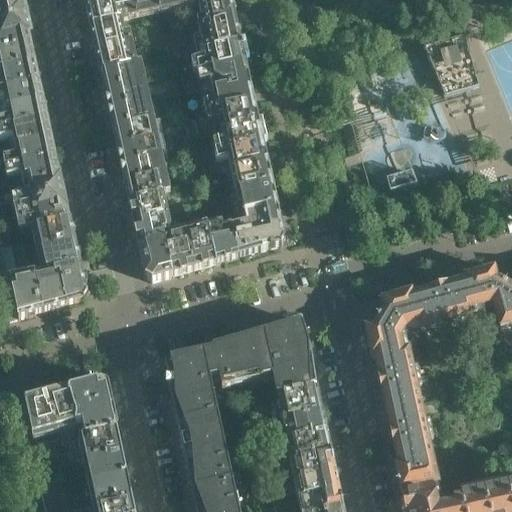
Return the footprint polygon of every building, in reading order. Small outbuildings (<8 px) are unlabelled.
[(0,0),(0,10),(21,5),(20,0),(0,0)] [(112,21),(107,0),(83,0),(95,53),(127,46),(122,24),(120,23),(117,24),(116,20),(112,21)] [(136,16),(132,0),(107,0),(112,21),(116,20),(136,16)] [(159,10),(157,0),(132,0),(136,16),(159,10)] [(183,5),(181,0),(157,0),(159,10),(183,5)] [(236,25),(230,0),(206,0),(202,1),(203,5),(200,6),(199,8),(204,32),(236,25)] [(0,30),(27,25),(23,5),(21,5),(0,10),(0,30)] [(182,34),(180,28),(179,21),(170,23),(173,36),(182,34)] [(0,51),(30,45),(28,38),(30,38),(27,25),(0,30),(0,51)] [(156,38),(154,25),(145,27),(148,39),(156,38)] [(241,46),(236,25),(204,32),(209,53),(241,46)] [(184,45),(183,39),(182,34),(173,36),(176,47),(184,45)] [(167,48),(165,37),(164,36),(156,38),(159,50),(167,48)] [(176,47),(173,36),(165,37),(167,48),(167,49),(176,47)] [(159,50),(156,38),(148,39),(150,51),(159,50)] [(479,89),(464,39),(424,50),(445,99),(479,89)] [(34,65),(30,45),(0,51),(0,62),(1,62),(3,72),(34,65)] [(132,68),(127,50),(127,46),(95,53),(100,75),(132,68)] [(241,46),(209,53),(208,54),(210,64),(195,67),(198,77),(245,66),(241,46)] [(345,61),(342,46),(327,49),(330,64),(345,61)] [(179,60),(176,47),(167,49),(170,60),(170,62),(179,60)] [(170,60),(167,49),(167,48),(159,50),(162,62),(170,60)] [(0,93),(39,85),(37,75),(34,65),(3,72),(5,82),(0,83),(0,93)] [(250,86),(245,66),(198,77),(200,86),(214,83),(217,93),(250,86)] [(137,67),(132,68),(100,75),(104,94),(141,86),(137,67)] [(0,132),(47,122),(39,85),(0,93),(0,102),(9,101),(13,120),(0,122),(0,132)] [(145,104),(141,86),(104,94),(108,112),(145,104)] [(254,105),(250,86),(217,93),(219,103),(204,106),(206,116),(254,105)] [(149,123),(145,104),(108,112),(112,131),(149,123)] [(258,125),(254,105),(206,116),(208,126),(223,122),(225,132),(258,125)] [(51,141),(47,122),(0,132),(0,142),(18,139),(20,148),(51,141)] [(153,141),(149,123),(112,131),(116,150),(153,141)] [(263,144),(258,125),(225,132),(227,142),(213,145),(215,155),(263,144)] [(189,153),(186,140),(185,134),(178,136),(182,154),(189,153)] [(55,160),(51,141),(20,148),(22,157),(3,161),(5,171),(55,160)] [(157,160),(153,141),(116,150),(120,168),(157,160)] [(267,164),(263,144),(215,155),(217,165),(232,161),(234,171),(267,164)] [(59,179),(55,160),(5,171),(7,180),(26,176),(28,186),(59,179)] [(161,178),(157,160),(120,168),(124,186),(161,178)] [(272,186),(269,175),(267,164),(234,171),(239,194),(272,186)] [(213,194),(210,177),(197,180),(201,197),(213,194)] [(165,197),(161,178),(124,186),(128,205),(159,198),(165,197)] [(65,199),(60,179),(59,179),(28,186),(30,196),(12,200),(14,211),(65,199)] [(277,209),(272,186),(239,194),(243,216),(277,209)] [(217,211),(213,194),(201,197),(203,209),(217,211)] [(164,221),(159,198),(128,205),(133,228),(164,221)] [(69,223),(66,211),(67,211),(65,199),(14,211),(17,222),(35,218),(38,229),(69,223)] [(284,242),(277,209),(243,216),(246,226),(232,229),(231,229),(238,261),(280,249),(284,242)] [(167,236),(164,221),(133,228),(138,250),(164,244),(162,237),(167,236)] [(69,223),(38,229),(37,230),(42,252),(76,245),(71,222),(69,223)] [(238,261),(231,229),(230,228),(208,233),(216,267),(238,261)] [(216,267),(208,233),(208,231),(171,241),(173,250),(166,252),(172,279),(216,267)] [(10,247),(7,236),(0,237),(0,239),(2,249),(10,247)] [(172,279),(166,252),(164,244),(138,250),(145,281),(152,285),(172,279)] [(81,268),(76,245),(42,252),(47,273),(50,275),(54,275),(81,268)] [(43,315),(35,281),(23,269),(15,270),(12,259),(11,251),(10,247),(2,249),(5,260),(18,321),(18,322),(43,315)] [(24,256),(22,248),(11,251),(12,259),(20,257),(24,256)] [(23,269),(20,257),(12,259),(15,270),(23,269)] [(87,298),(81,268),(54,275),(55,277),(61,276),(68,309),(83,304),(84,305),(88,298),(87,298)] [(511,290),(497,282),(494,272),(463,280),(464,284),(472,313),(473,313),(492,307),(499,332),(511,328),(511,290)] [(55,277),(35,281),(43,315),(68,309),(61,276),(55,277)] [(472,313),(464,284),(412,298),(421,327),(420,327),(421,333),(437,328),(439,325),(447,322),(455,320),(459,322),(475,318),(473,313),(472,313)] [(408,331),(420,327),(421,327),(412,298),(411,295),(381,303),(384,313),(374,329),(364,331),(371,362),(374,361),(404,355),(401,342),(408,331)] [(311,359),(302,325),(213,351),(214,356),(218,376),(220,383),(272,372),(271,368),(311,359)] [(413,389),(412,381),(410,373),(412,369),(409,354),(404,355),(374,361),(386,414),(420,407),(417,391),(413,389)] [(209,395),(205,379),(209,378),(204,358),(204,355),(170,362),(170,364),(165,365),(168,380),(166,380),(172,404),(209,395)] [(218,376),(214,356),(204,358),(209,378),(218,376)] [(316,390),(311,359),(271,368),(272,372),(278,399),(283,397),(316,390)] [(116,431),(107,388),(107,387),(107,386),(106,386),(105,386),(104,387),(100,384),(101,384),(101,383),(100,382),(99,382),(98,382),(98,383),(68,391),(77,426),(84,424),(86,437),(87,438),(116,431)] [(321,413),(316,390),(283,397),(288,421),(321,413)] [(77,426),(68,391),(46,397),(57,432),(77,426)] [(218,439),(209,395),(172,404),(180,442),(200,437),(201,443),(218,439)] [(57,432),(46,397),(25,403),(32,438),(57,432)] [(425,442),(423,434),(421,426),(424,422),(420,407),(386,414),(398,467),(432,460),(428,444),(425,442)] [(326,433),(321,413),(288,421),(283,422),(287,442),(326,433)] [(121,454),(116,431),(87,438),(86,437),(84,438),(82,440),(87,461),(121,454)] [(330,452),(326,433),(287,442),(292,460),(330,452)] [(203,449),(201,443),(200,437),(180,442),(183,453),(203,449)] [(228,484),(218,439),(201,443),(203,449),(183,453),(191,492),(228,484)] [(334,472),(330,452),(292,460),(296,481),(334,472)] [(126,476),(121,454),(87,461),(92,483),(126,476)] [(436,480),(432,460),(398,467),(395,468),(401,495),(434,488),(432,481),(436,480)] [(339,492),(336,482),(334,472),(296,481),(300,500),(339,492)] [(131,498),(126,476),(92,483),(97,505),(131,498)] [(234,511),(228,484),(191,492),(195,511),(234,511)] [(511,511),(511,501),(509,487),(485,492),(489,511),(511,511)] [(437,511),(438,511),(433,490),(434,489),(434,488),(401,495),(404,511),(437,511)] [(71,511),(66,489),(45,493),(48,511),(71,511)] [(338,511),(343,511),(339,492),(300,500),(302,511),(338,511)] [(489,511),(485,492),(461,497),(462,501),(464,511),(489,511)] [(133,511),(131,498),(97,505),(98,511),(133,511)] [(464,511),(462,501),(453,503),(453,507),(447,508),(446,510),(438,511),(437,511),(464,511)]
